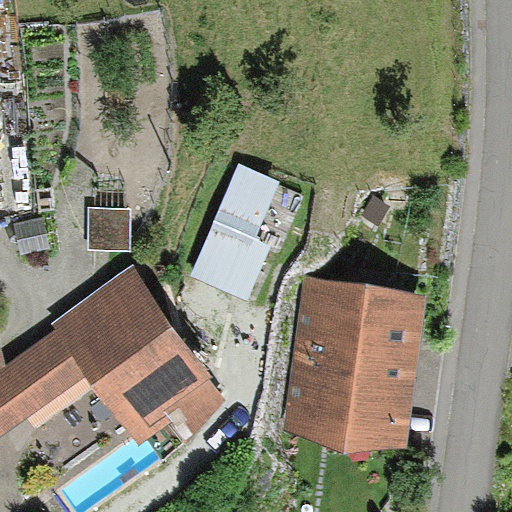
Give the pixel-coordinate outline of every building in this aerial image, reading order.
[(0,18),(0,162),(24,157),(7,84),(25,79),(10,16),(0,18)] [(297,190),(240,165),(191,274),(249,299),(297,190)] [(93,241),(131,241),(130,205),(92,205),(93,241)] [(216,359),(139,254),(53,319),(59,326),(5,366),(0,367),(0,424),(92,364),(144,436),(170,419),(188,442),(225,393),(206,368),(216,359)] [(290,420),(401,435),(421,289),(309,274),(290,420)]
